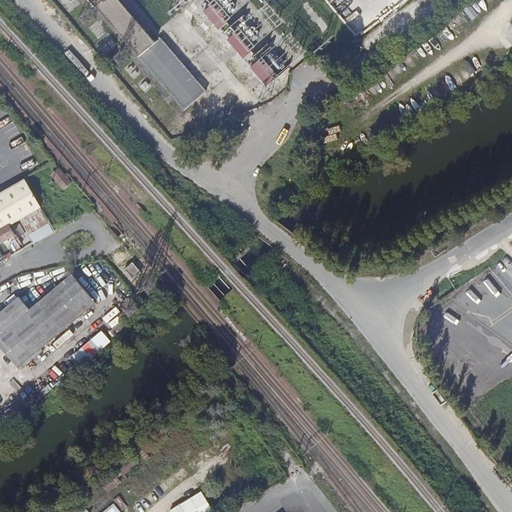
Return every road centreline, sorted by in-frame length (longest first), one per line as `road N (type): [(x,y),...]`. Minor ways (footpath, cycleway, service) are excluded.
road 1 (unclassified): [(439,270),(351,308),(281,241),(212,192)]
road 2 (unclassified): [(212,192),(161,155),(28,0)]
road 3 (unclassified): [(427,0),(299,98),(276,143)]
